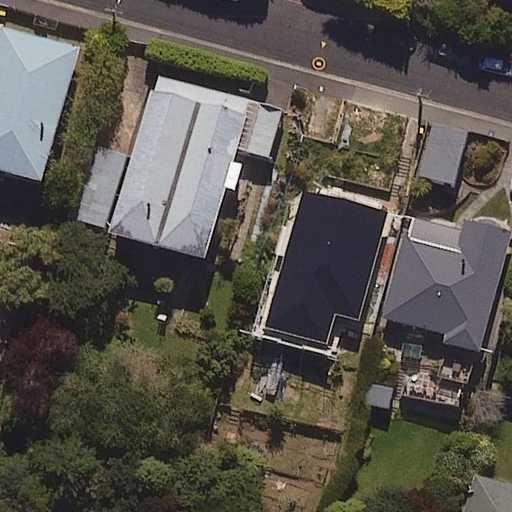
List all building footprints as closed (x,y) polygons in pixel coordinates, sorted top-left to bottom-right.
[(76,49),(0,25),(0,169),(37,180),(76,49)] [(279,110),(154,73),(130,156),(96,146),(74,218),(201,256),(234,146),(265,155),(279,110)] [(469,133),(432,122),(416,175),(452,186),(469,133)] [(385,211),(301,188),(264,327),(326,343),(335,311),(357,317),(385,211)] [(454,230),(409,216),(380,314),(477,343),(510,230),(459,215),(454,230)] [(511,511),(511,484),(470,475),(461,511),(511,511)]
